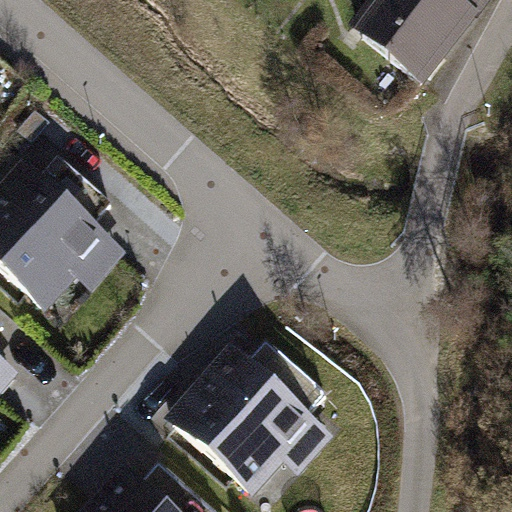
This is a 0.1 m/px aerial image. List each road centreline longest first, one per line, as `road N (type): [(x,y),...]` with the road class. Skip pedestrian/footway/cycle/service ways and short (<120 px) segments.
road 1 (residential): [(257,221),(0,507)]
road 2 (residential): [(257,221),(5,0)]
road 3 (unclassified): [(416,511),(430,302)]
road 4 (residential): [(430,302),(361,299),(257,221)]
road 5 (residential): [(430,302),(448,120)]
road 6 (residential): [(511,18),(448,120)]
